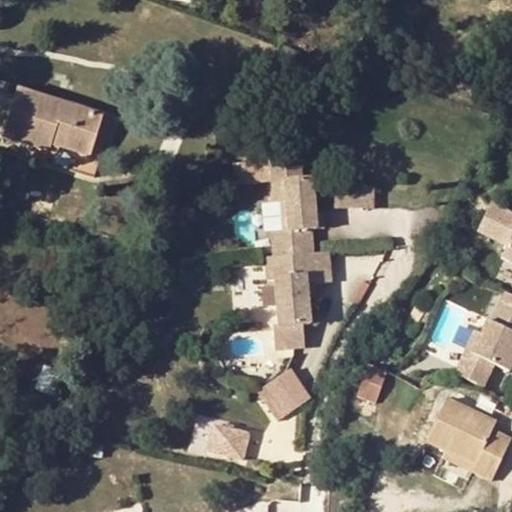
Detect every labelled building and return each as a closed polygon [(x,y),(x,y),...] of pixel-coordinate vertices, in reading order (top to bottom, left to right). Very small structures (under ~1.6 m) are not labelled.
[(2,138),(49,153),(52,145),(90,157),(103,115),(17,89),(2,138)] [(173,124),(187,130),(199,102),(185,95),(173,124)] [(271,232),(273,258),(312,255),(310,230),(315,230),(314,215),(310,179),(301,180),(299,160),(269,162),(271,182),(284,181),(286,200),(281,200),(283,231),(271,232)] [(284,181),(271,182),(272,201),(281,200),(286,200),(284,181)] [(333,188),(332,209),(373,210),(373,190),(333,188)] [(487,232),(511,245),(511,207),(503,202),(487,232)] [(314,215),(315,230),(323,229),(321,214),(314,215)] [(273,258),(264,259),(266,279),(274,278),(278,328),(272,328),(273,351),(303,348),(301,326),(308,325),(306,298),(305,285),(312,284),(330,283),(327,253),(312,255),(273,258)] [(312,284),(305,285),(306,298),(313,297),(312,284)] [(495,323),(490,321),(484,334),(474,355),(494,364),(510,372),(511,367),(511,294),(509,293),(495,323)] [(474,355),(484,334),(477,331),(467,351),(456,374),(483,387),(494,364),(474,355)] [(362,394),(380,401),(392,370),(374,363),(362,394)] [(272,383),(291,413),(311,400),(292,371),(272,383)] [(291,413),(272,383),(259,392),(278,421),(291,413)] [(475,464),(472,471),(491,480),(510,440),(492,431),(495,422),(446,399),(426,441),(446,450),(475,464)] [(217,420),(208,454),(246,464),(255,430),(217,420)] [(510,440),(511,434),(511,430),(495,422),(492,431),(510,440)] [(446,450),(443,458),(472,471),(475,464),(446,450)]
